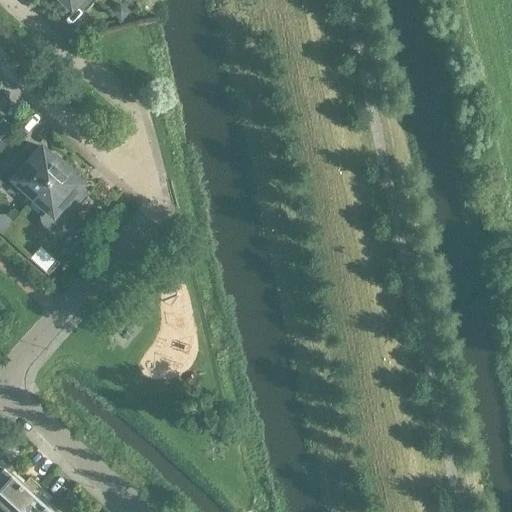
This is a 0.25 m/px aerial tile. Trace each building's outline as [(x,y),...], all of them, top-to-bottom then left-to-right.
[(62,0),(70,7),(76,0),(86,9),(94,0),(62,0)] [(128,12),(119,4),(111,13),(120,21),(128,12)] [(21,187),(33,197),(65,162),(60,158),(55,156),(51,155),(42,147),(36,153),(25,145),(2,170),(0,173),(0,182),(1,185),(3,188),(7,190),(10,191),(14,191),(18,189),(21,187)] [(68,166),(65,162),(33,197),(44,207),(42,211),(41,214),(41,218),(43,222),(45,225),(49,227),(52,228),(56,228),(60,227),(63,224),(86,199),(76,190),(82,183),(73,175),(71,170),(68,166)] [(1,462),(0,462),(0,506),(6,511),(17,511),(40,487),(29,477),(24,483),(1,462)] [(56,511),(46,502),(51,496),(40,487),(17,511),(56,511)]
